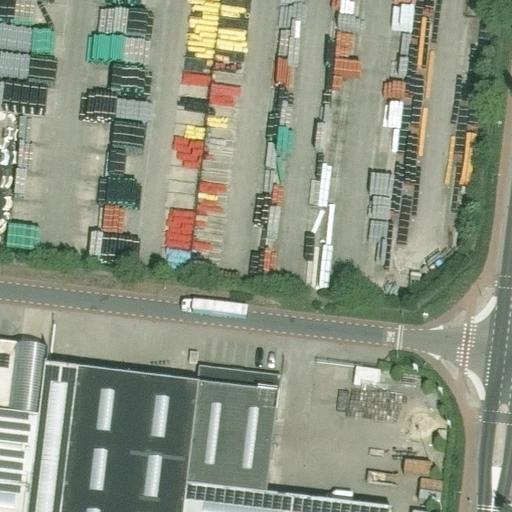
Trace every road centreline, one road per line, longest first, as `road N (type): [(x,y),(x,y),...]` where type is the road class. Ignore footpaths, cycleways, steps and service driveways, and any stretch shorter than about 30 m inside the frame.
road 1 (unclassified): [(498,352),(113,304)]
road 2 (unknown): [(137,230),(162,0)]
road 3 (secondary): [(498,352),(484,511)]
road 4 (secondary): [(511,229),(498,352)]
